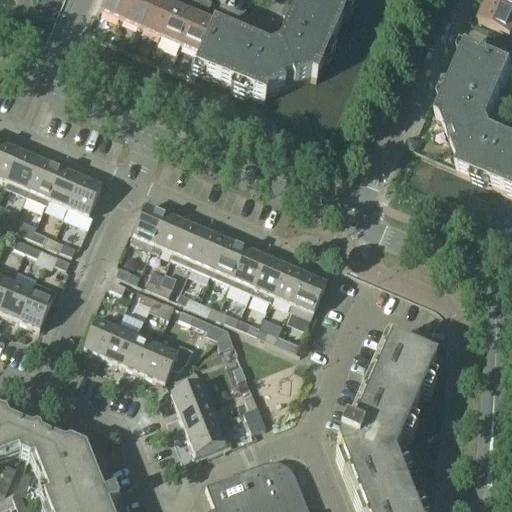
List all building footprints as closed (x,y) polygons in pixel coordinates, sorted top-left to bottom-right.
[(106,0),(100,15),(120,24),(130,0),(106,0)] [(152,0),(130,0),(120,24),(140,33),(154,1),(152,0)] [(190,0),(187,7),(197,11),(201,1),(197,0),(190,0)] [(281,40),(326,60),(346,14),(314,0),(298,0),(293,12),(285,9),(282,13),(281,19),(289,22),(281,40)] [(314,0),(346,14),(352,0),(314,0)] [(511,0),(489,0),(488,5),(511,15),(511,0)] [(140,33),(160,41),(174,9),(154,1),(140,33)] [(211,6),(201,1),(197,11),(206,15),(211,6)] [(511,36),(511,15),(488,5),(479,26),(511,39),(511,36)] [(160,41),(180,50),(194,18),(174,9),(160,41)] [(215,27),(194,18),(180,50),(200,58),(201,59),(214,29),(215,27)] [(232,36),(214,29),(201,59),(200,58),(193,74),(241,94),(260,49),(242,41),(245,33),(241,29),(235,29),(232,36)] [(267,99),(310,82),(316,84),(326,60),(281,40),(277,49),(268,52),(260,49),(241,94),(264,105),(267,99)] [(504,91),(511,73),(511,71),(467,52),(447,98),(493,118),(500,101),(506,103),(510,99),(510,93),(504,91)] [(447,98),(436,123),(442,126),(459,170),(457,175),(481,185),(501,140),(492,136),(489,127),(493,118),(447,98)] [(481,185),(511,198),(511,144),(501,140),(481,185)] [(0,149),(0,184),(7,187),(20,158),(0,149)] [(5,193),(25,202),(40,166),(20,158),(7,187),(5,193)] [(40,166),(25,202),(46,211),(48,205),(47,205),(60,175),(40,166)] [(80,184),(60,175),(47,205),(48,205),(67,213),(80,184)] [(80,184),(67,213),(88,222),(101,193),(80,184)] [(151,256),(153,250),(152,250),(165,220),(145,212),(130,247),(151,256)] [(172,259),(185,229),(165,220),(152,250),(153,250),(151,256),(158,259),(161,254),(172,259)] [(30,244),(33,236),(34,236),(35,232),(24,227),(23,230),(14,227),(11,236),(30,244)] [(170,264),(189,273),(204,237),(185,229),(172,259),(170,264)] [(46,241),(34,236),(33,236),(30,244),(42,250),(46,241)] [(204,237),(189,273),(209,281),(225,246),(204,237)] [(24,257),(28,249),(17,245),(13,253),(24,257)] [(244,254),(225,246),(209,281),(229,290),(244,254)] [(63,248),(60,256),(71,262),(75,253),(63,248)] [(40,254),(28,249),(24,257),(37,263),(40,254)] [(251,299),(254,294),(252,293),(264,263),(244,254),(229,290),(251,299)] [(65,275),(69,267),(57,262),(54,270),(65,275)] [(254,294),(251,299),(251,300),(270,308),(272,302),(271,301),(283,271),(264,263),(252,293),(254,294)] [(292,310),(304,280),(283,271),(271,301),(272,302),(273,302),(292,310)] [(116,281),(127,286),(131,278),(119,273),(116,281)] [(289,316),(310,325),(326,290),(304,280),(292,310),(289,316)] [(0,313),(11,289),(0,283),(0,313)] [(145,293),(155,298),(159,290),(148,285),(145,293)] [(125,291),(113,286),(110,294),(121,299),(125,291)] [(31,297),(18,327),(39,336),(56,297),(34,288),(31,297)] [(0,313),(0,319),(18,327),(31,297),(11,289),(0,313)] [(171,295),(159,290),(155,298),(168,303),(171,295)] [(55,309),(60,299),(56,297),(52,307),(55,309)] [(153,303),(142,299),(139,307),(149,311),(153,303)] [(184,310),(195,315),(198,307),(188,302),(184,310)] [(165,309),(153,303),(149,311),(162,317),(165,309)] [(211,312),(198,307),(195,315),(207,320),(211,312)] [(162,317),(160,322),(167,325),(172,312),(165,309),(162,317)] [(194,321),(182,316),(178,324),(190,329),(194,321)] [(235,333),(235,332),(238,324),(227,319),(224,328),(235,333)] [(118,329),(98,320),(83,355),(103,364),(118,329)] [(238,324),(235,332),(235,333),(253,341),(257,332),(238,324)] [(253,341),(274,350),(278,342),(267,337),(271,327),(264,324),(259,333),(257,332),(253,341)] [(227,335),(210,328),(206,336),(207,337),(206,340),(217,345),(227,335)] [(118,329),(103,364),(123,372),(138,337),(118,329)] [(138,337),(123,372),(142,381),(158,346),(138,337)] [(278,342),(274,350),(296,359),(300,351),(278,342)] [(413,511),(394,463),(402,443),(410,446),(417,430),(410,426),(421,399),(429,402),(436,386),(429,382),(435,367),(382,344),(336,451),(359,511),(413,511)] [(158,346),(142,381),(164,390),(180,355),(158,346)] [(237,387),(245,384),(240,372),(232,375),(237,387)] [(170,399),(179,421),(209,409),(215,407),(206,385),(170,399)] [(248,416),(257,412),(252,401),(244,404),(248,415),(248,416)] [(216,428),(216,427),(209,409),(179,421),(186,440),(216,428)] [(265,433),(257,412),(248,416),(248,415),(243,418),(251,439),(265,433)] [(64,450),(8,425),(0,428),(0,451),(4,462),(18,457),(19,462),(29,466),(34,464),(39,477),(70,465),(64,450)] [(222,425),(216,427),(216,428),(186,440),(195,461),(230,447),(222,425)] [(118,507),(113,496),(103,500),(96,484),(101,482),(92,457),(85,455),(69,447),(64,450),(70,465),(39,477),(48,500),(43,502),(46,511),(107,511),(118,507)] [(305,511),(294,483),(293,481),(291,478),(289,476),(287,474),(285,473),(282,471),(280,470),(277,469),(274,469),(271,468),(269,468),(266,469),(263,469),(260,470),(205,492),(212,511),(305,511)] [(7,470),(0,486),(0,500),(5,498),(15,474),(7,470)] [(16,511),(25,511),(22,502),(31,480),(23,477),(12,502),(16,511)]
